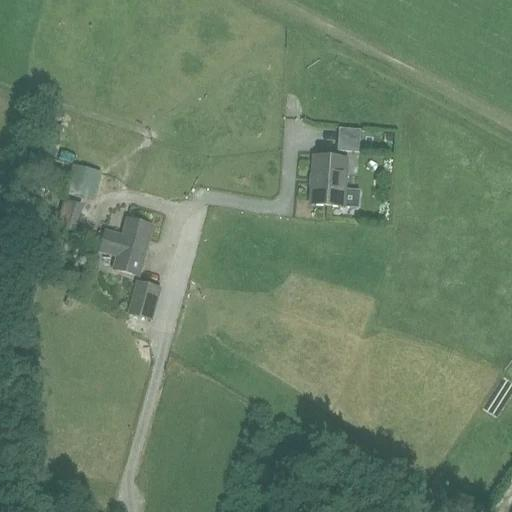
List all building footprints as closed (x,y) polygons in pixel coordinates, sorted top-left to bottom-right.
[(62,127),(48,124),(41,154),(54,158),(62,127)] [(339,130),(337,151),(357,153),(359,131),(339,130)] [(344,161),(312,159),(309,207),(341,209),(344,161)] [(102,174),(72,166),(65,194),(95,202),(102,174)] [(152,228),(128,221),(123,238),(106,234),(100,253),(117,258),(114,270),(138,277),(152,228)] [(137,283),(128,316),(153,322),(161,289),(137,283)] [(0,405),(0,450),(9,450),(10,406),(0,405)]
